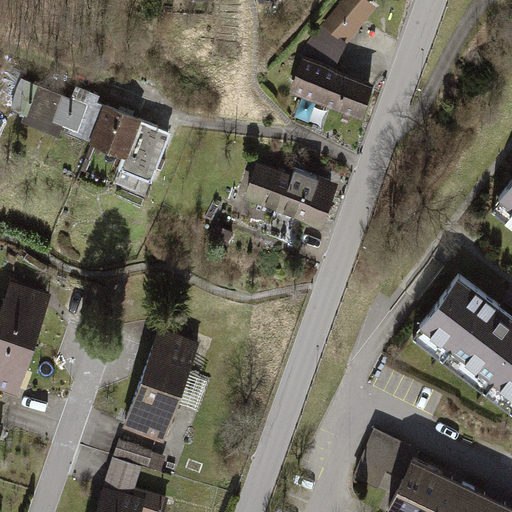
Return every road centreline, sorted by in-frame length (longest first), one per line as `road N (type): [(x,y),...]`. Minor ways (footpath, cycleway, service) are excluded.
road 1 (tertiary): [(254,511),(437,0)]
road 2 (residential): [(317,511),(351,405),(388,325),(436,261)]
road 3 (residential): [(40,511),(98,356)]
